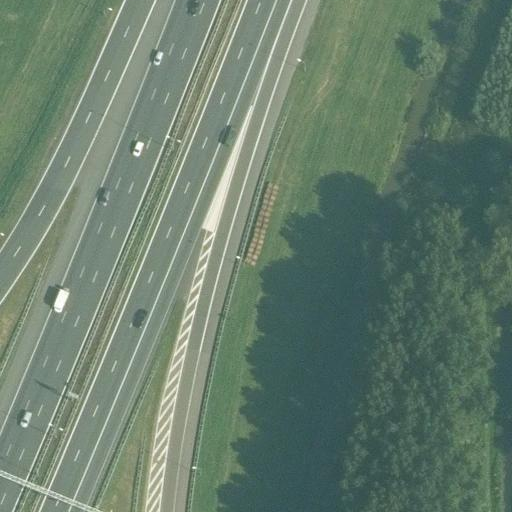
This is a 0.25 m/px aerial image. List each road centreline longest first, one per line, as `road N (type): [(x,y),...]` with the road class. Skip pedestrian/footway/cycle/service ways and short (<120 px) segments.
road 1 (motorway): [(58,511),(269,0)]
road 2 (motorway): [(166,511),(233,190),(300,0)]
road 3 (motorway): [(191,0),(0,480)]
road 4 (motorway): [(144,0),(68,174),(0,289)]
